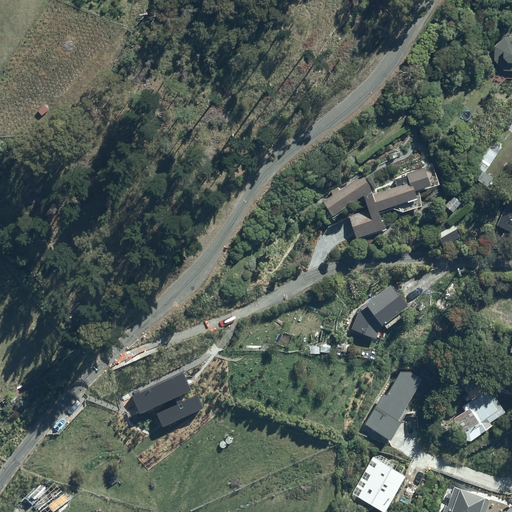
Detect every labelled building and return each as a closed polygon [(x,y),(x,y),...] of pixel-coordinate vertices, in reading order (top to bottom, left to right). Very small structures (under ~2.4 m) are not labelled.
[(511,33),(504,34),(494,43),(494,57),(503,66),(511,66),(511,33)] [(332,191),(323,196),(332,210),(362,189),(369,207),(349,214),(356,234),(386,223),(383,215),(381,216),(377,206),(417,191),(414,185),(429,180),(424,165),(395,176),(397,182),(373,190),(373,189),(372,189),(372,188),(372,187),(372,186),(371,186),(371,185),(371,184),(371,183),(370,183),(370,182),(370,181),(369,181),(369,180),(369,179),(368,179),(368,178),(367,177),(367,176),(366,176),(366,175),(365,174),(364,173),(363,172),(362,171),(353,178),(352,177),(339,186),(338,184),(331,189),(332,191)] [(495,176),(482,168),(476,176),(488,185),(495,176)] [(452,208),(461,199),(453,192),(445,202),(452,208)] [(511,204),(506,202),(496,223),(511,229),(511,237),(511,239),(511,204)] [(442,242),(460,233),(455,223),(437,233),(442,242)] [(351,324),(376,334),(380,322),(384,319),(386,322),(405,307),(403,305),(398,285),(392,277),(366,298),(368,299),(358,305),(351,324)] [(511,313),(511,287),(509,295),(501,292),(495,308),(511,313)] [(489,420),(505,409),(487,385),(481,389),(477,384),(462,395),(467,402),(461,406),(464,410),(453,417),(461,428),(458,430),(464,438),(470,438),(491,423),(489,420)] [(384,505),(405,467),(396,463),(398,460),(381,452),(372,455),(352,490),(384,505)] [(482,511),(488,498),(458,487),(457,490),(453,488),(450,494),(447,493),(445,498),(448,499),(445,506),(443,506),(440,511),(482,511)]
